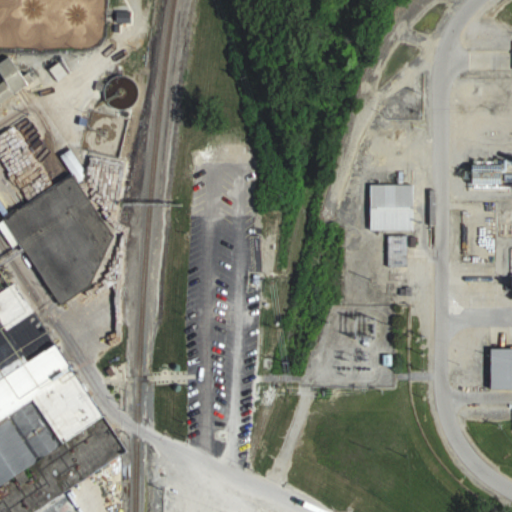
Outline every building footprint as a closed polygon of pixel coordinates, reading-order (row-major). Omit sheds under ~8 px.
[(0,106),(34,86),(16,56),(2,65),(11,80),(0,86),(0,106)] [(1,223),(14,245),(24,240),(63,307),(105,282),(98,271),(110,264),(104,254),(117,247),(100,218),(88,225),(78,209),(79,208),(66,184),(1,223)] [(373,229),(418,229),(418,184),(373,184),(373,229)] [(411,265),(411,234),(393,234),(393,265),(411,265)] [(0,485),(108,423),(25,280),(8,291),(0,284),(0,485)] [(497,388),(511,387),(511,347),(497,347),(497,388)]
